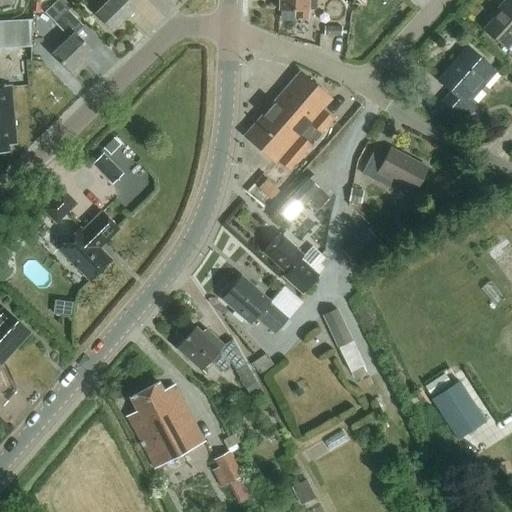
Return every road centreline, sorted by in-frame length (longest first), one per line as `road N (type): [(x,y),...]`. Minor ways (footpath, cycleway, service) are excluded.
road 1 (tertiary): [(0,469),(172,269),(198,226),(214,191),(225,32)]
road 2 (unclassified): [(225,32),(166,36),(0,197)]
road 3 (unclassified): [(511,173),(403,121),(358,86)]
road 4 (unclassified): [(358,86),(225,32)]
